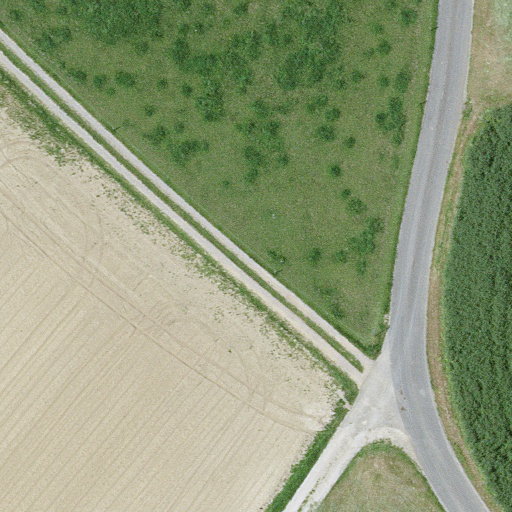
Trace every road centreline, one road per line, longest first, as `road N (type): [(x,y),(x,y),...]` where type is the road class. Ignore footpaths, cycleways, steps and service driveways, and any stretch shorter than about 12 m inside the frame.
road 1 (unclassified): [(453,0),(406,289),(400,383),(436,478),(462,511)]
road 2 (track): [(0,51),(146,193),(400,383)]
